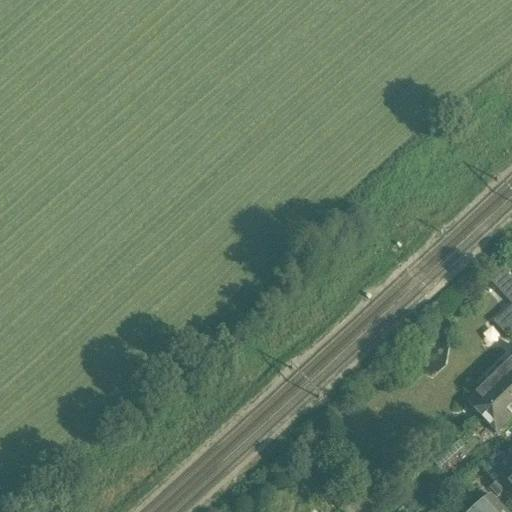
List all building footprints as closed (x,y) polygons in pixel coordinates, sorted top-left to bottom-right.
[(511,279),(504,270),(494,279),(511,298),(511,306),(494,323),(506,336),(511,330),(511,279)] [(482,418),(511,389),(511,359),(467,403),(482,418)] [(511,389),(482,418),(497,434),(511,419),(511,389)] [(439,470),(463,448),(455,439),(430,461),(439,470)] [(511,445),(508,442),(482,467),(489,475),(510,455),(511,457),(511,482),(509,485),(511,487),(511,445)] [(359,443),(349,458),(365,468),(375,454),(359,443)] [(459,469),(479,453),(471,443),(451,459),(459,469)] [(507,511),(492,495),(476,509),(479,511),(507,511)]
